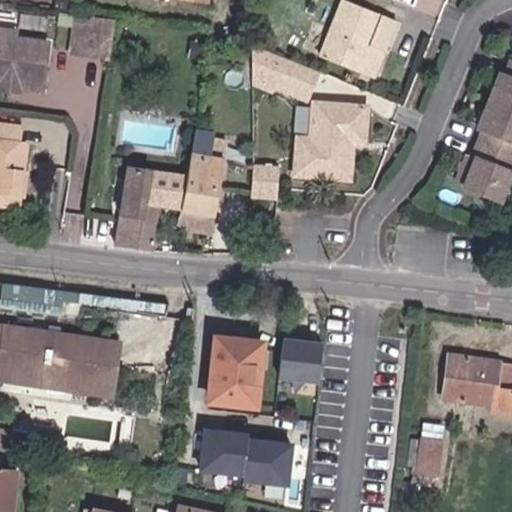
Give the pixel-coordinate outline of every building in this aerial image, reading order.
[(370,47),(381,17),(342,1),(320,59),(373,80),(384,52),(370,47)] [(92,17),(76,14),(71,51),(86,54),(92,17)] [(115,20),(92,17),(86,54),(109,57),(115,20)] [(13,29),(0,27),(0,82),(0,83),(13,70),(24,85),(42,87),(47,40),(12,37),(13,29)] [(280,92),(291,64),(252,48),(252,55),(252,81),(280,92)] [(500,201),(511,171),(511,63),(506,77),(501,75),(480,129),(485,131),(474,158),(469,156),(458,184),(500,201)] [(0,87),(22,90),(24,85),(13,70),(0,83),(0,84),(0,87)] [(349,168),(350,156),(346,152),(346,143),(363,145),(366,108),(312,104),(309,139),(296,138),(293,175),(336,179),(337,167),(349,168)] [(0,125),(0,141),(19,143),(21,127),(0,124),(0,125)] [(211,158),(214,140),(193,136),(187,176),(182,208),(178,226),(186,227),(211,232),(224,159),(211,158)] [(227,142),(214,140),(211,158),(224,159),(227,142)] [(0,204),(20,206),(28,145),(19,143),(0,141),(0,204)] [(249,165),(247,197),(275,200),(275,194),(277,166),(249,165)] [(187,176),(128,166),(115,245),(152,249),(157,204),(182,208),(187,176)] [(348,180),(349,168),(337,167),(336,179),(348,180)] [(114,342),(7,329),(1,378),(109,391),(114,342)] [(325,340),(284,334),(278,378),(320,384),(325,340)] [(254,403),(260,343),(217,338),(211,398),(254,403)] [(511,364),(448,356),(443,396),(493,403),(491,409),(511,411),(511,364)] [(250,437),(250,429),(205,424),(200,470),(245,475),(250,437)] [(32,437),(0,429),(0,447),(28,454),(32,437)] [(421,436),(417,471),(439,474),(442,439),(421,436)] [(293,485),(298,442),(250,437),(245,480),(293,485)] [(0,508),(10,508),(13,471),(0,469),(0,508)]
